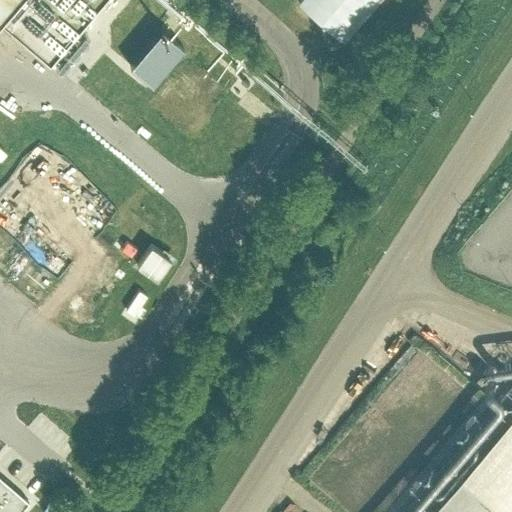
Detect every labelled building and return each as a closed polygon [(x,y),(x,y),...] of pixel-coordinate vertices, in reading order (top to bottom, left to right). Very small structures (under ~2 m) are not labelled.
[(0,0),(0,39),(36,71),(96,0),(0,0)] [(355,2),(356,0),(296,0),(295,2),(314,17),(328,0),(346,14),(355,2)] [(239,35),(284,64),(289,55),(245,26),(239,35)] [(161,28),(130,65),(152,84),(183,46),(161,28)] [(511,511),(511,411),(425,511),(511,511)]
